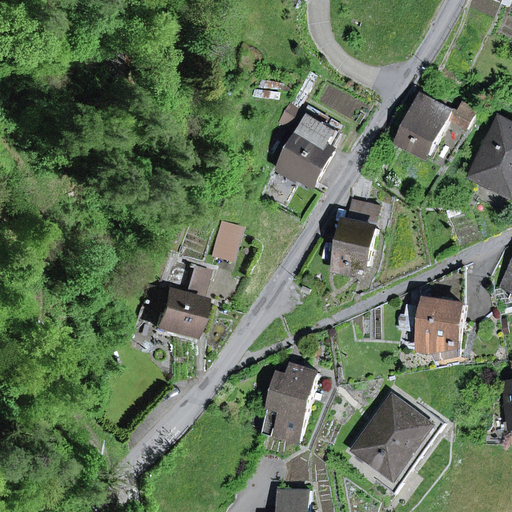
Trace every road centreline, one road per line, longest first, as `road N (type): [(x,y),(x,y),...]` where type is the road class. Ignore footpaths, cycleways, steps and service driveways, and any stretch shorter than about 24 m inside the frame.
road 1 (tertiary): [(455,0),(225,367),(131,463)]
road 2 (track): [(131,463),(100,444),(80,416),(45,359),(38,327),(40,228),(66,178),(73,104)]
